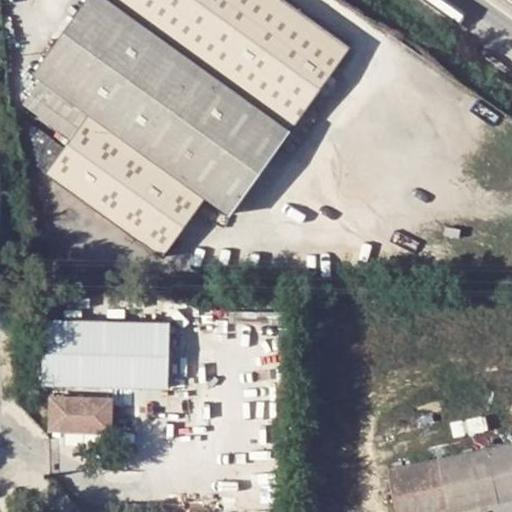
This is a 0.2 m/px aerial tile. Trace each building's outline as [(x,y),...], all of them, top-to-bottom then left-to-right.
[(24,105),(71,139),(47,173),(164,256),(208,195),(232,213),(293,128),(352,45),(289,0),(86,0),(36,72),(44,77),(24,105)] [(52,272),(105,272),(104,220),(51,220),(52,272)] [(468,272),(469,250),(380,249),(380,272),(468,272)] [(41,314),(42,384),(166,383),(166,314),(41,314)] [(111,398),(48,395),(46,431),(110,434),(111,398)] [(511,441),(391,468),(400,511),(440,511),(511,496),(511,441)]
